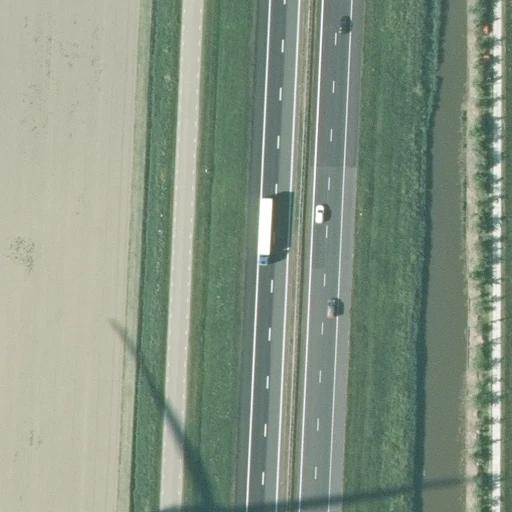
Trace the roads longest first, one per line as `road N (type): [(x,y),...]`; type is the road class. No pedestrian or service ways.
road 1 (motorway): [(285,0),(260,511)]
road 2 (motorway): [(313,511),(338,0)]
road 3 (unclassified): [(172,511),(194,0)]
